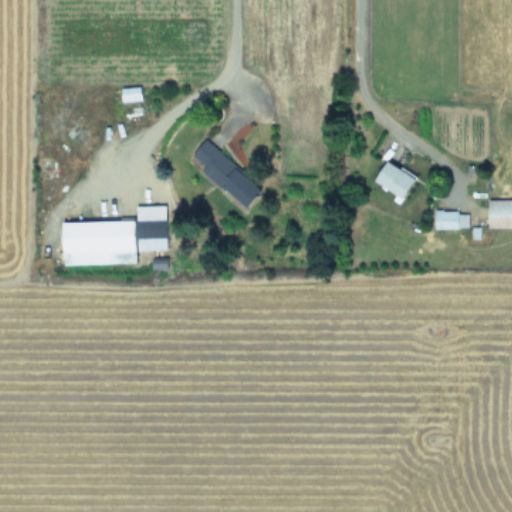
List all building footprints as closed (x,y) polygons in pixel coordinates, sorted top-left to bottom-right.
[(247,210),(263,192),(208,140),(191,159),(247,210)] [(417,179),(389,162),(377,182),(405,199),(417,179)] [(511,229),(511,200),(489,201),(489,229),(511,229)] [(167,271),(167,207),(136,207),(136,221),(64,222),(64,267),(139,266),(139,271),(167,271)] [(436,230),(468,230),(468,213),(436,213),(436,230)]
